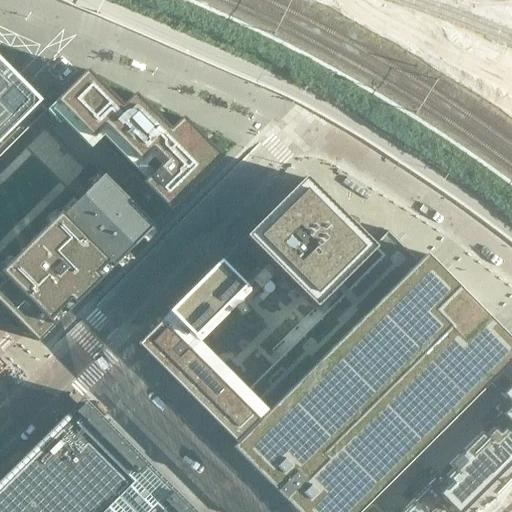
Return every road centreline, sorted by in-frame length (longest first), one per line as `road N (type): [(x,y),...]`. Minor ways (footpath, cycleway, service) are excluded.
road 1 (residential): [(82,357),(131,296),(304,121)]
road 2 (residential): [(238,511),(82,357)]
road 3 (residential): [(511,261),(391,172)]
